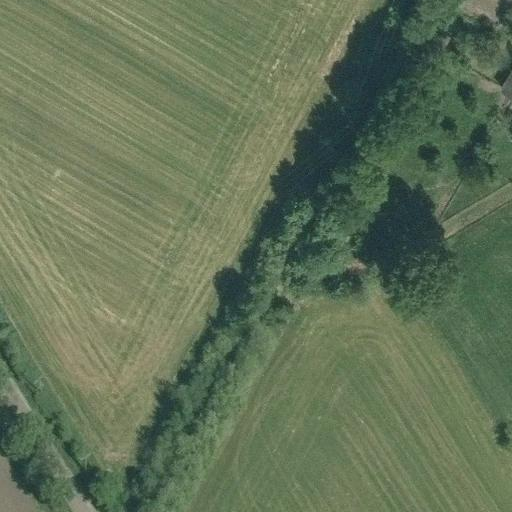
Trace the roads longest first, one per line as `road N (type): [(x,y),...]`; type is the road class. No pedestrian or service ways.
road 1 (track): [(149,511),(433,0)]
road 2 (unclassified): [(93,511),(0,361)]
